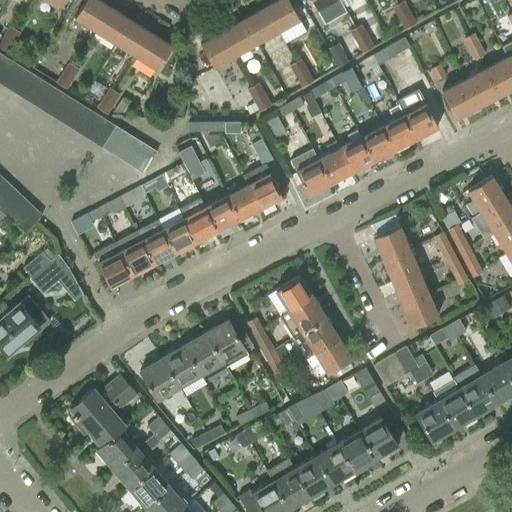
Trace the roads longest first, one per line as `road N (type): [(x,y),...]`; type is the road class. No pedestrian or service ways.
road 1 (residential): [(0,420),(118,327),(511,125)]
road 2 (residential): [(400,511),(511,445)]
